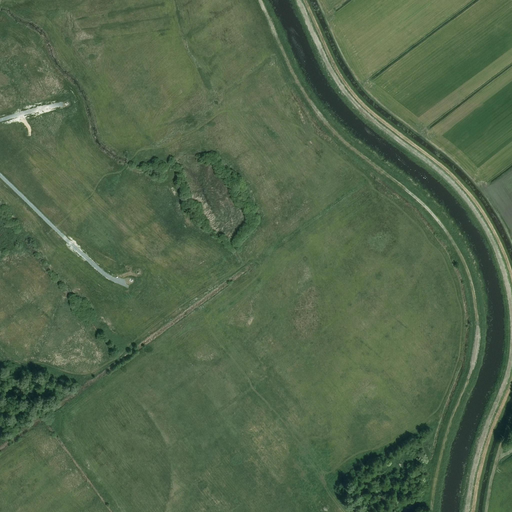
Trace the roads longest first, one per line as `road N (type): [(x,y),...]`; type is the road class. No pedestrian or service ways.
road 1 (track): [(511,313),(494,247),(474,212),(454,185),(361,112),(324,61),(297,0)]
road 2 (track): [(466,511),(503,384),(511,316)]
